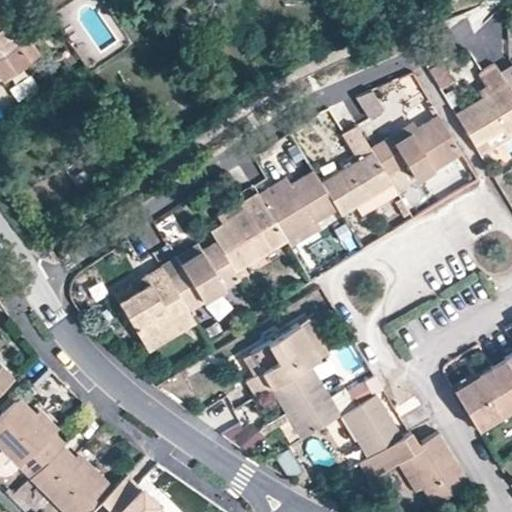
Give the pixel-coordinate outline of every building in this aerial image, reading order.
[(0,78),(39,52),(25,33),(15,40),(0,17),(0,78)] [(511,91),(500,71),(494,62),(479,72),(486,84),(491,92),(481,97),(455,113),(475,145),(485,139),(501,129),(504,133),(511,127),(511,91)] [(511,64),(500,71),(511,91),(511,64)] [(491,92),(486,84),(477,89),(481,97),(491,92)] [(364,116),(381,109),(371,86),(354,93),(364,116)] [(415,179),(460,152),(437,113),(415,127),(389,144),(384,138),(370,147),(386,174),(405,162),(415,179)] [(389,144),(415,127),(412,121),(384,138),(389,144)] [(337,208),(340,213),(391,182),(386,174),(370,147),(356,123),(341,133),(357,158),(320,181),(337,208)] [(475,145),(477,150),(488,144),(485,139),(475,145)] [(310,164),(297,144),(286,150),(298,171),(310,164)] [(289,183),(262,199),(286,239),(316,221),(337,208),(320,181),(313,169),(289,183)] [(285,175),(257,192),(262,199),(289,183),(285,175)] [(221,223),(209,230),(215,240),(234,270),(255,258),(286,239),(262,199),(257,192),(217,215),(221,223)] [(403,216),(409,212),(400,197),(394,201),(403,216)] [(286,239),(290,246),(321,228),(316,221),(286,239)] [(174,257),(160,265),(187,309),(239,278),(234,270),(215,240),(202,248),(178,263),(174,257)] [(198,243),(174,257),(178,263),(202,248),(198,243)] [(239,278),(247,273),(259,266),(255,258),(234,270),(239,278)] [(187,309),(160,265),(146,274),(148,279),(116,299),(147,350),(194,321),(187,309)] [(239,278),(248,292),(254,287),(247,273),(239,278)] [(148,279),(146,274),(113,294),(116,299),(148,279)] [(319,356),(327,350),(307,316),(298,322),(319,356)] [(244,379),(253,396),(269,386),(309,362),(319,356),(298,322),(249,352),(260,370),(252,375),(244,379)] [(241,356),(252,375),(260,370),(249,352),(241,356)] [(453,390),(477,427),(511,405),(511,369),(505,358),(473,377),(453,390)] [(0,386),(12,374),(0,362),(0,386)] [(269,386),(302,437),(339,414),(309,362),(269,386)] [(449,384),(453,390),(473,377),(469,372),(449,384)] [(328,394),(337,409),(352,400),(343,385),(328,394)] [(341,413),(367,455),(400,435),(374,393),(341,413)] [(18,396),(0,414),(0,445),(30,476),(62,444),(63,443),(53,432),(33,412),(18,396)] [(39,406),(33,412),(53,432),(58,426),(39,406)] [(251,448),(262,433),(242,420),(231,435),(251,448)] [(432,504),(469,482),(437,430),(416,443),(408,430),(400,435),(367,455),(358,460),(368,477),(396,462),(404,456),(422,486),(432,504)] [(30,476),(64,511),(86,511),(108,492),(73,456),(62,444),(30,476)] [(73,456),(108,492),(113,486),(79,451),(73,456)] [(414,491),(422,486),(404,456),(396,462),(414,491)] [(86,511),(166,511),(127,472),(113,486),(108,492),(86,511)]
